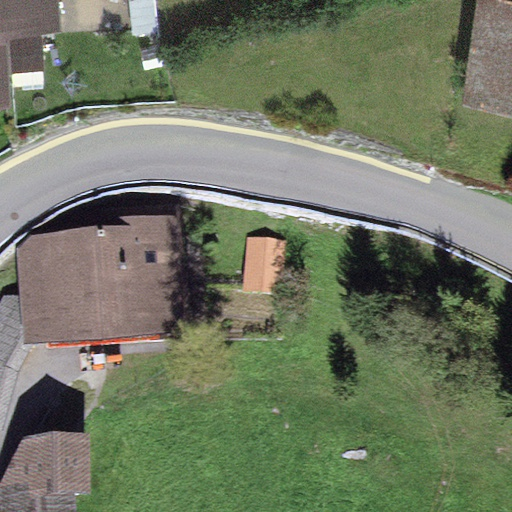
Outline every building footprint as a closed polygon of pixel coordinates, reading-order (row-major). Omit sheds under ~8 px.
[(0,0),(0,16),(52,12),(51,0),(0,0)] [(511,0),(483,0),(472,79),(511,84),(511,0)] [(36,306),(33,306),(6,302),(0,313),(0,397),(7,372),(33,317),(35,338),(181,328),(172,213),(98,218),(53,238),(54,254),(32,255),(36,306)] [(252,269),(277,271),(279,245),(254,243),(252,269)] [(68,511),(67,495),(78,494),(78,452),(27,452),(6,498),(7,511),(68,511)]
